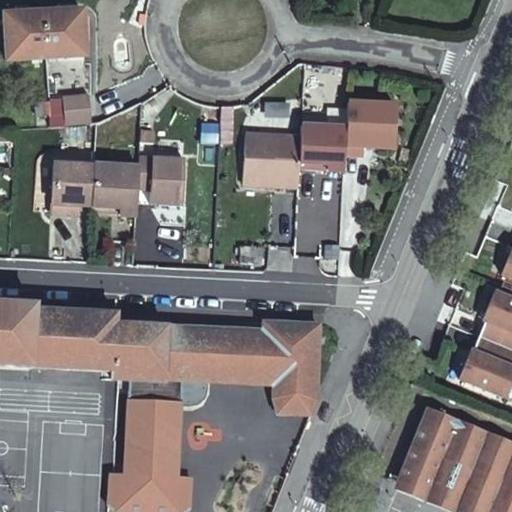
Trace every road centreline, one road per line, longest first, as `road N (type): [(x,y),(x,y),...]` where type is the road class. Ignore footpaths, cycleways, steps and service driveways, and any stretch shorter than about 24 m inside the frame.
road 1 (residential): [(406,303),(363,294),(0,277)]
road 2 (tertiary): [(406,303),(498,71)]
road 3 (tertiary): [(315,511),(406,303)]
road 4 (residential): [(279,40),(498,71)]
road 5 (residential): [(174,0),(168,45),(177,62),(208,82),(244,81),(279,40)]
